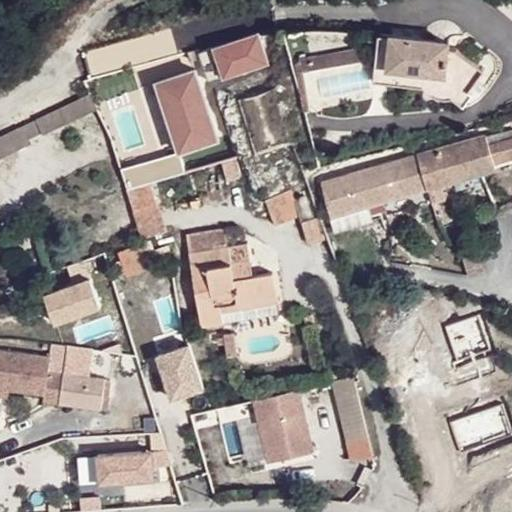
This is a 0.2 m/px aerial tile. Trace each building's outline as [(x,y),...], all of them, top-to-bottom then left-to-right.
[(386,32),(374,32),(370,77),(418,80),(420,84),(424,87),(429,90),(436,92),(443,93),(448,91),(458,99),(467,86),(463,82),(443,69),(384,64),(386,32)] [(444,36),(386,32),(384,64),(443,69),(463,82),(477,60),(443,42),(444,36)] [(353,50),(298,64),(300,74),(355,60),(353,50)] [(224,146),(199,70),(157,85),(182,159),(224,146)] [(257,150),(291,141),(276,88),(242,97),(257,150)] [(47,116),(0,138),(0,156),(28,145),(25,137),(43,130),(45,133),(97,109),(90,95),(47,116)] [(511,127),(485,135),(488,143),(511,135),(511,127)] [(321,182),(331,214),(427,188),(431,203),(445,199),(441,184),(453,181),(457,196),(471,191),(466,177),(494,169),(492,162),(511,156),(511,135),(488,143),(485,135),(321,182)] [(0,177),(24,168),(19,155),(0,162),(0,177)] [(301,223),(319,217),(308,181),(289,187),(301,223)] [(441,184),(445,199),(457,196),(453,181),(441,184)] [(225,229),(184,235),(201,327),(224,324),(221,305),(279,296),(275,272),(253,276),(247,244),(227,248),(225,229)] [(117,252),(124,277),(151,269),(144,244),(117,252)] [(479,245),(463,249),(469,274),(486,270),(479,245)] [(221,305),(222,312),(280,303),(279,296),(221,305)] [(444,309),(451,307),(448,298),(442,300),(444,309)] [(383,334),(424,320),(419,305),(378,319),(383,334)] [(54,356),(0,351),(0,388),(13,390),(49,393),(48,400),(64,402),(67,372),(52,371),(54,356)] [(355,375),(334,381),(348,441),(368,436),(355,375)] [(313,453),(299,387),(247,399),(261,461),(313,453)] [(13,390),(0,388),(0,396),(12,398),(13,390)]
